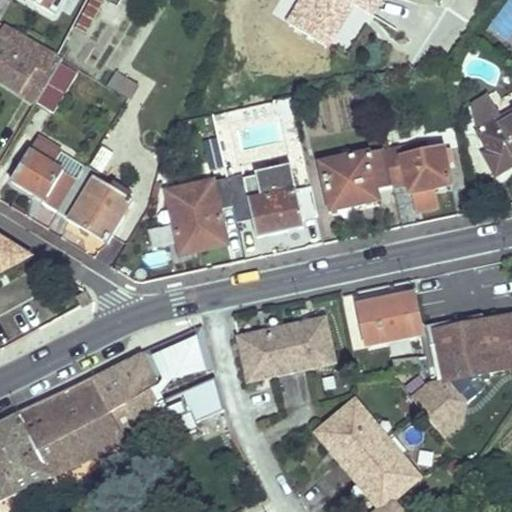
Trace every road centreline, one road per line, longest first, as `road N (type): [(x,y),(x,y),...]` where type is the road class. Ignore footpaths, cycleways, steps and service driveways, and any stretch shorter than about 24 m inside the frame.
road 1 (tertiary): [(126,319),(511,233)]
road 2 (residential): [(0,227),(114,297),(126,319)]
road 3 (tertiary): [(0,383),(126,319)]
